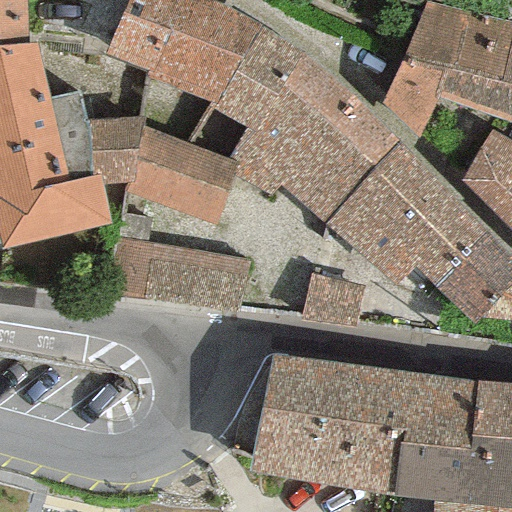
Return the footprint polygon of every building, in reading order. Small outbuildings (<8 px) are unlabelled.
[(24,0),(0,0),(0,37),(26,37),(24,0)] [(227,7),(207,0),(124,0),(101,54),(147,70),(144,76),(214,105),(260,24),(227,7)] [(436,97),(511,124),(511,24),(424,3),(380,104),(418,137),(436,97)] [(323,223),(395,140),(302,56),(260,24),(214,105),(211,109),(246,128),(225,159),(235,162),(230,173),(269,197),(278,185),(323,223)] [(0,45),(0,192),(29,186),(30,189),(67,181),(92,175),(82,121),(77,92),(47,99),(35,44),(0,45)] [(141,117),(82,121),(92,175),(98,176),(100,187),(128,184),(132,184),(138,127),(141,127),(141,117)] [(141,127),(138,127),(132,184),(128,184),(123,193),(214,224),(230,173),(235,162),(225,159),(141,127)] [(459,180),(511,235),(511,143),(490,130),(459,180)] [(415,266),(432,287),(483,232),(395,140),(323,223),(393,284),(415,266)] [(98,176),(92,175),(67,181),(30,189),(29,186),(0,192),(0,243),(2,251),(108,225),(100,187),(98,176)] [(511,261),(483,232),(432,287),(471,325),(481,317),(511,320),(511,261)] [(113,240),(105,294),(223,311),(238,313),(246,259),(113,240)] [(362,287),(310,275),(298,320),(353,326),(362,287)] [(473,381),(267,353),(259,408),(400,428),(398,441),(465,450),(468,434),(473,381)] [(511,384),(473,381),(468,434),(511,438),(511,384)] [(259,408),(247,474),(392,495),(398,441),(400,428),(259,408)] [(511,438),(468,434),(465,450),(398,441),(392,495),(431,499),(511,507),(511,438)] [(511,511),(511,507),(431,499),(429,511),(511,511)]
